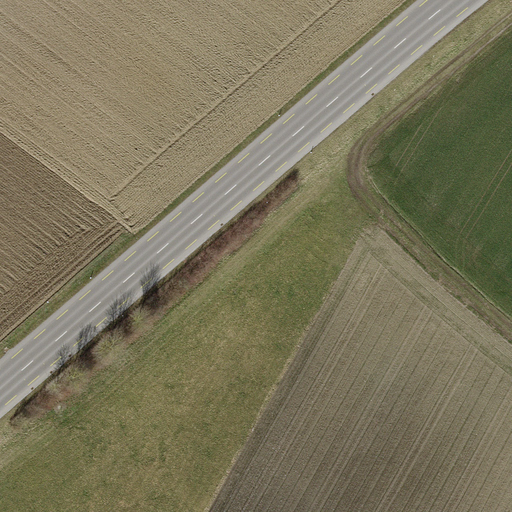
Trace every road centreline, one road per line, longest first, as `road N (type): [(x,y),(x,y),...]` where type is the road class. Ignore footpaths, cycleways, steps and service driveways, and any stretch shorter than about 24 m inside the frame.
road 1 (tertiary): [(456,0),(0,390)]
road 2 (track): [(511,322),(375,208),(357,168),(372,133),(511,24)]
